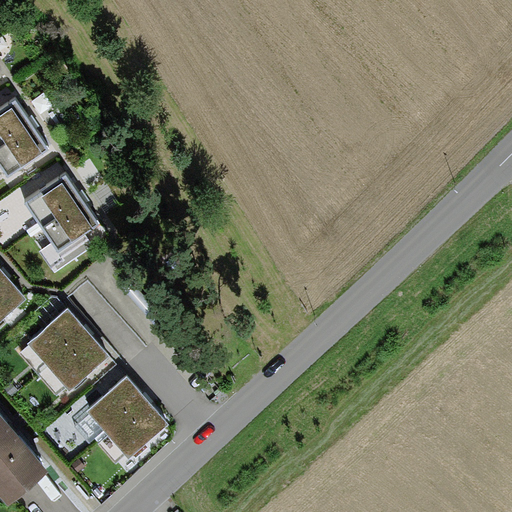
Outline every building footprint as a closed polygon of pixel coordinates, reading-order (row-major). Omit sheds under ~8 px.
[(0,103),(0,140),(33,118),(16,93),(0,103)] [(0,140),(0,157),(8,169),(49,142),(33,118),(0,140)] [(26,197),(43,221),(84,194),(67,168),(26,197)] [(43,221),(59,244),(100,216),(84,194),(43,221)] [(0,269),(0,311),(24,290),(3,266),(0,269)] [(28,335),(50,360),(90,325),(68,300),(28,335)] [(50,360),(70,382),(110,347),(90,325),(50,360)] [(89,404),(110,427),(148,393),(127,369),(89,404)] [(110,427),(131,450),(168,415),(148,393),(110,427)] [(48,456),(0,402),(0,482),(8,492),(48,456)]
